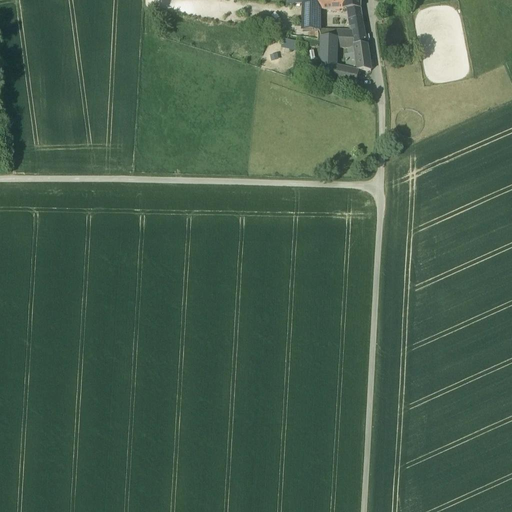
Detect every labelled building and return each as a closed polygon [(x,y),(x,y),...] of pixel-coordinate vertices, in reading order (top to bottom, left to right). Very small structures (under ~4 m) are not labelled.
[(303,0),(303,4),(302,31),(319,31),(319,9),(319,0),(303,0)] [(319,0),(319,9),(334,9),(334,0),(319,0)] [(359,0),(334,0),(334,9),(348,9),(360,9),(359,0)] [(360,9),(348,9),(353,40),(355,40),(365,40),(360,9)] [(336,39),(321,38),(320,68),(335,67),(335,65),(338,65),(338,63),(335,63),(336,46),(336,39)] [(299,43),(283,40),(281,47),(297,51),(298,47),(299,43)] [(366,45),(355,45),(355,46),(357,66),(353,67),(354,71),(347,70),(344,83),(354,85),(358,71),(370,71),(366,45)] [(347,70),(335,67),(320,68),(320,78),(344,83),(347,70)]
